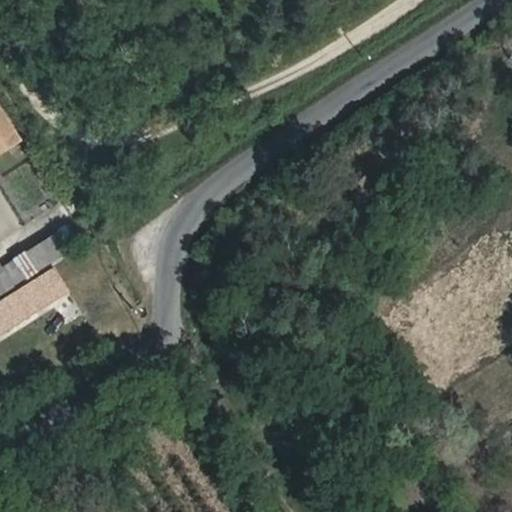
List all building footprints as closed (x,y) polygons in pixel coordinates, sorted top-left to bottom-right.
[(0,150),(19,140),(0,105),(0,150)] [(33,164),(0,176),(0,180),(16,219),(50,206),(33,164)] [(26,291),(40,314),(75,292),(61,269),(26,291)] [(26,291),(8,303),(22,325),(40,314),(26,291)] [(0,307),(0,340),(0,341),(23,327),(22,325),(8,303),(0,307)]
